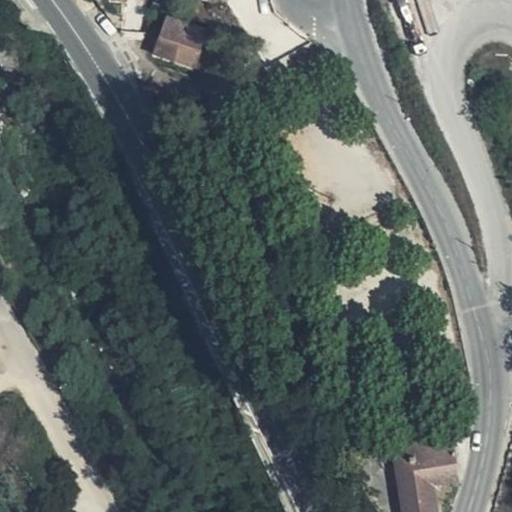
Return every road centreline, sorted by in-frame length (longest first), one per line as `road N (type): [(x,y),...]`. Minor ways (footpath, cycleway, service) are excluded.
road 1 (secondary): [(316,511),(132,125),(49,0)]
road 2 (tertiary): [(470,511),(492,396),(485,345),(461,252),(352,30)]
road 3 (residential): [(106,511),(0,315)]
